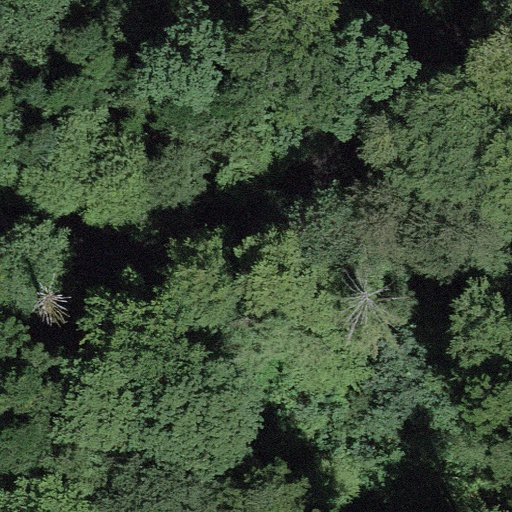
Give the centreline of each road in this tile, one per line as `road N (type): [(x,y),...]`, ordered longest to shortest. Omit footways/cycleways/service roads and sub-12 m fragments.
road 1 (unclassified): [(0,223),(136,250),(189,244),(298,204),(336,180),(503,0)]
road 2 (track): [(511,215),(336,180)]
